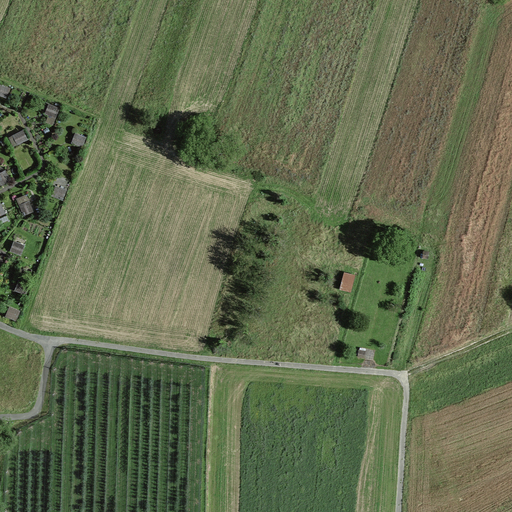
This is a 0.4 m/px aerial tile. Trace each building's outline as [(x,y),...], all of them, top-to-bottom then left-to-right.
[(0,92),(0,93),(5,96),(9,88),(3,86),(0,92)] [(55,116),(58,108),(52,106),(49,114),(55,116)] [(21,141),(26,139),(22,131),(17,134),(21,141)] [(76,143),(81,145),(85,137),(79,135),(76,143)] [(7,174),(0,176),(0,179),(2,183),(9,179),(7,174)] [(56,196),(62,198),(65,190),(59,187),(56,196)] [(32,210),(30,204),(22,208),(24,213),(32,210)] [(23,245),(17,243),(14,251),(20,253),(23,245)] [(352,275),(344,273),(340,288),(341,288),(348,290),(352,275)] [(25,293),(28,284),(22,282),(19,290),(25,293)] [(19,311),(13,308),(9,316),(15,319),(19,311)]
